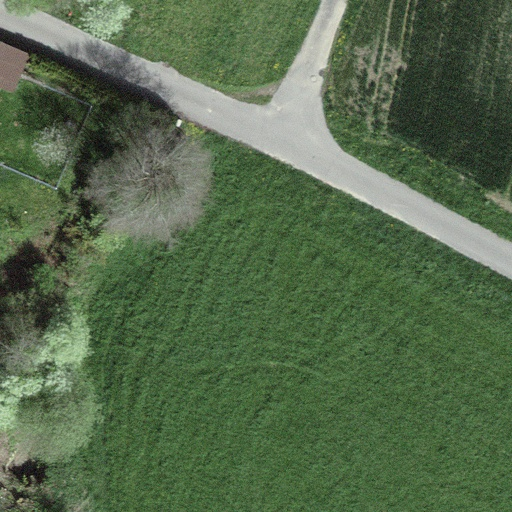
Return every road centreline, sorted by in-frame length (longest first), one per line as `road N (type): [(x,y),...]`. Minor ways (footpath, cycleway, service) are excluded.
road 1 (unclassified): [(0,13),(278,138),(511,262)]
road 2 (track): [(278,138),(334,0)]
